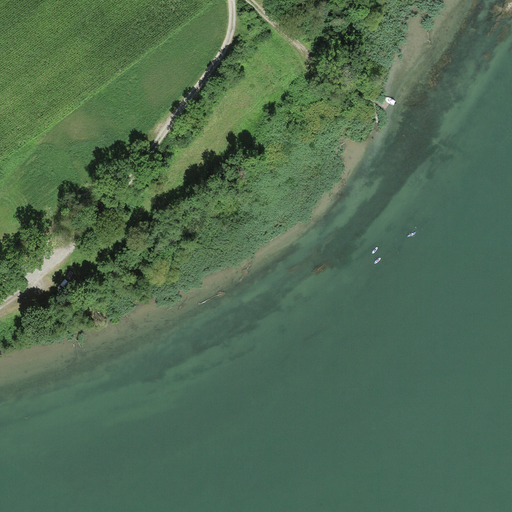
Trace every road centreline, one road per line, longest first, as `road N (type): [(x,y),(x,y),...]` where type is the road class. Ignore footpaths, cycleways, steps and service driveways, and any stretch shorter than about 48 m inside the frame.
road 1 (track): [(161,127),(50,266),(0,304)]
road 2 (track): [(161,127),(226,37),(231,0)]
